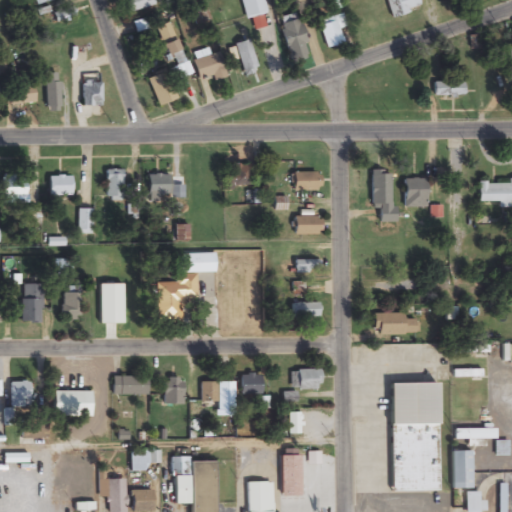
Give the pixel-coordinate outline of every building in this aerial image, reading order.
[(147,8),(145,0),(119,0),(123,14),(147,8)] [(259,0),(237,0),(241,19),(263,15),(259,0)] [(383,0),(389,18),(418,9),(415,0),(383,0)] [(53,21),(73,18),(71,9),(51,12),(53,21)] [(339,41),(332,17),(316,21),(322,45),(339,41)] [(177,50),(166,23),(152,29),(163,56),(177,50)] [(278,32),(289,63),(307,57),(296,26),(278,32)] [(258,69),(242,41),(230,48),(245,76),(258,69)] [(213,74),(206,50),(189,54),(197,79),(213,74)] [(156,107),(174,98),(161,72),(144,81),(156,107)] [(42,74),(42,111),(57,111),(57,74),(42,74)] [(79,107),(98,107),(98,82),(79,82),(79,107)] [(430,82),(430,97),(461,97),(461,82),(430,82)] [(7,105),(32,103),(30,86),(6,87),(7,105)] [(222,188),(248,186),(247,165),(227,166),(227,173),(222,173),(222,188)] [(120,170),(103,170),(103,198),(120,198),(120,170)] [(367,170),(367,209),(376,209),(376,223),(393,223),(393,207),(387,207),(387,170),(367,170)] [(289,191),(317,191),(317,173),(289,173),(289,191)] [(0,201),(24,202),(24,175),(0,175),(0,201)] [(145,175),(145,196),(165,196),(165,175),(145,175)] [(68,177),(45,176),(45,196),(68,196),(68,177)] [(400,179),(400,209),(423,209),(423,179),(400,179)] [(476,203),(511,202),(511,179),(506,180),(506,183),(475,184),(476,203)] [(90,234),(90,209),(76,209),(76,234),(90,234)] [(290,235),(318,235),(318,217),(290,217),(290,235)] [(172,239),(185,239),(185,226),(172,226),(172,239)] [(213,273),(213,254),(173,254),(173,283),(154,283),(154,322),(181,322),(181,299),(194,299),(194,273),(213,273)] [(69,277),(69,260),(51,260),(51,277),(69,277)] [(318,273),(318,261),(291,261),(291,273),(318,273)] [(39,285),(19,285),(19,323),(39,323),(39,285)] [(60,321),(76,321),(76,290),(60,290),(60,321)] [(316,318),(316,303),(288,303),(288,318),(316,318)] [(401,314),(370,314),(370,335),(416,335),(416,320),(401,320),(401,314)] [(286,371),(286,389),(318,389),(318,371),(286,371)] [(236,375),(236,394),(260,394),(260,375),(236,375)] [(145,396),(145,377),(109,377),(109,396),(145,396)] [(160,405),(180,405),(180,378),(160,378),(160,405)] [(197,403),(220,403),(220,382),(197,382),(197,403)] [(27,406),(27,383),(7,383),(7,406),(27,406)] [(435,384),(385,385),(386,493),(436,492),(435,384)] [(49,418),(89,418),(89,392),(49,392),(49,418)] [(284,414),(284,435),(297,435),(297,414),(284,414)] [(43,439),(43,425),(20,425),(20,439),(43,439)] [(464,446),(481,446),(481,439),(492,439),(492,430),(451,430),(451,440),(464,440),(464,446)] [(467,452),(448,452),(448,489),(467,489),(467,452)] [(24,464),(24,455),(0,455),(0,464),(24,464)] [(296,455),(277,455),(277,496),(296,496),(296,455)] [(212,511),(212,462),(187,462),(187,458),(168,458),(168,475),(186,475),(186,511),(212,511)] [(496,511),(511,511),(511,475),(502,475),(502,486),(496,486),(496,511)] [(122,511),(123,480),(104,480),(104,511),(122,511)] [(269,511),(269,482),(243,482),(243,511),(269,511)] [(149,511),(149,491),(127,491),(127,511),(149,511)] [(477,511),(477,494),(462,494),(462,511),(477,511)] [(72,511),(90,511),(90,500),(72,500),(72,511)]
